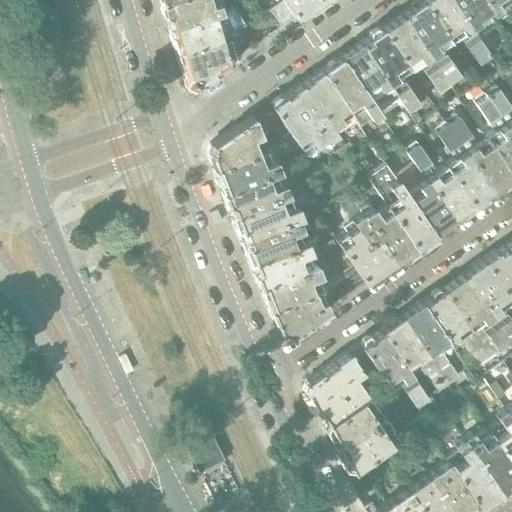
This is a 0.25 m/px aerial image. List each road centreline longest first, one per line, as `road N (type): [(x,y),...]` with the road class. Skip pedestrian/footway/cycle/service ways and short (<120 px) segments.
road 1 (unclassified): [(38,194),(184,511)]
road 2 (residential): [(511,209),(262,381)]
road 3 (unclassified): [(262,381),(170,145)]
road 4 (residential): [(170,145),(370,0)]
road 5 (unclassified): [(321,511),(262,381)]
road 6 (residential): [(38,194),(170,145)]
road 7 (residential): [(160,116),(29,162)]
road 8 (residential): [(160,116),(124,0)]
